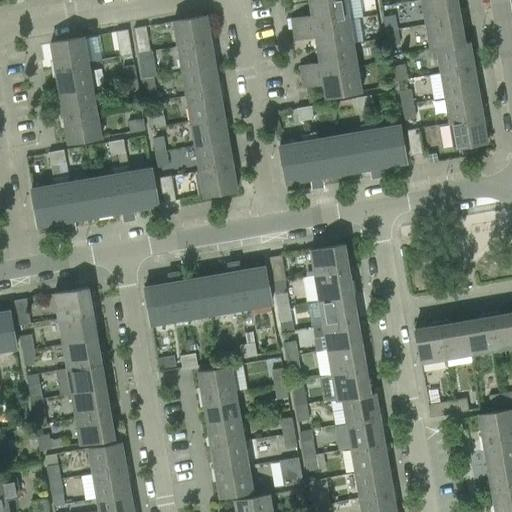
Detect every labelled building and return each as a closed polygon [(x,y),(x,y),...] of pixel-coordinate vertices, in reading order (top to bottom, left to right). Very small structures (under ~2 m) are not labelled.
[(291,19),(293,30),(349,20),(345,0),(322,0),(309,2),(311,15),(291,19)] [(420,0),(424,24),(462,18),(460,9),(457,9),(455,0),(420,0)] [(381,17),(384,32),(396,29),(394,15),(381,17)] [(173,22),(177,46),(211,41),(207,16),(173,22)] [(424,24),(429,49),(463,43),(460,28),(463,27),(462,18),(424,24)] [(315,37),(317,50),(353,44),(349,20),(293,30),(295,41),(315,37)] [(145,27),(133,29),(137,55),(150,52),(145,27)] [(396,29),(384,32),(387,47),(399,44),(396,29)] [(128,30),(115,32),(120,57),(132,55),(128,30)] [(50,44),(54,68),(88,62),(84,38),(50,44)] [(177,46),(181,71),(215,65),(211,41),(177,46)] [(435,48),(440,73),(473,67),(468,42),(463,43),(429,49),(429,50),(435,48)] [(299,66),(301,77),(357,67),(353,44),(317,50),(319,63),(299,66)] [(137,63),(140,78),(151,76),(149,61),(137,63)] [(54,68),(58,92),(92,87),(88,62),(54,68)] [(390,66),(393,81),(405,79),(402,64),(390,66)] [(121,67),(123,81),(135,79),(133,65),(121,67)] [(181,71),(186,96),(219,90),(215,65),(181,71)] [(357,67),(301,77),(303,88),(323,85),(325,98),(361,92),(357,67)] [(440,73),(444,99),(477,93),(473,67),(440,73)] [(151,76),(140,78),(143,94),(154,92),(151,76)] [(135,79),(123,81),(126,97),(138,95),(135,79)] [(58,92),(63,117),(97,112),(92,87),(58,92)] [(398,91),(401,107),(413,105),(410,89),(398,91)] [(186,96),(190,120),(223,115),(219,90),(186,96)] [(444,99),(449,123),(481,118),(477,93),(444,99)] [(354,98),(356,110),(372,107),(369,95),(354,98)] [(413,105),(401,107),(403,120),(415,118),(413,105)] [(301,108),(296,109),(298,120),(298,121),(313,119),(312,117),(310,106),(301,108)] [(97,112),(63,117),(67,143),(101,138),(97,112)] [(147,117),(149,129),(165,126),(162,114),(147,117)] [(190,120),(194,145),(228,140),(223,115),(190,120)] [(126,121),(128,132),(144,130),(142,118),(126,121)] [(481,118),(449,123),(453,148),(486,143),(481,118)] [(405,164),(398,125),(376,129),(375,123),(360,126),(361,132),(339,136),(346,174),(369,170),(371,178),(382,176),(380,168),(405,164)] [(405,131),(409,156),(422,154),(417,128),(405,131)] [(339,136),(317,139),(316,133),(300,136),(301,142),(278,146),(285,184),(310,180),(311,189),(322,187),(321,179),(346,174),(339,136)] [(152,139),(154,152),(166,150),(163,137),(152,139)] [(107,143),(109,156),(123,153),(121,140),(107,143)] [(194,145),(199,170),(232,165),(228,140),(194,145)] [(57,151),(47,153),(50,165),(52,179),(59,178),(57,164),(64,163),(62,150),(57,151)] [(166,150),(154,152),(157,169),(169,167),(166,150)] [(232,165),(199,170),(203,196),(237,191),(232,165)] [(158,206),(151,168),(128,172),(127,166),(112,169),(113,175),(91,179),(98,217),(121,213),(123,221),(134,219),(133,211),(158,206)] [(159,178),(163,203),(175,201),(170,176),(159,178)] [(91,179),(68,183),(67,177),(59,178),(52,179),(53,185),(31,189),(37,228),(62,223),(63,231),(74,230),(73,221),(98,217),(91,179)] [(344,245),(310,251),(313,271),(314,276),(352,270),(350,261),(347,261),(344,245)] [(268,258),(273,284),(285,282),(281,256),(268,258)] [(247,308),(270,304),(264,266),(239,271),(238,261),(226,263),(228,273),(204,277),(210,315),(233,311),(234,316),(248,314),(247,308)] [(352,270),(314,276),(318,301),(353,295),(350,280),(353,279),(352,270)] [(169,283),(144,287),(150,325),(151,325),(173,321),(174,327),(189,324),(188,319),(210,315),(204,277),(180,281),(179,272),(167,274),(169,283)] [(53,294),(57,319),(95,313),(93,303),(90,304),(87,288),(53,294)] [(273,293),(276,309),(289,307),(286,291),(273,293)] [(353,295),(318,301),(323,326),(360,320),(359,311),(356,311),(353,295)] [(25,298),(13,301),(18,326),(30,324),(25,298)] [(289,307),(276,309),(278,324),(291,322),(289,307)] [(0,351),(15,349),(9,311),(0,312),(0,351)] [(498,312),(488,313),(495,351),(511,347),(511,311),(498,314),(498,312)] [(57,319),(61,344),(96,338),(93,322),(96,322),(95,313),(57,319)] [(479,318),(464,320),(470,355),(495,351),(488,313),(479,315),(479,318)] [(324,336),(327,351),(362,345),(359,330),(362,329),(360,320),(323,326),(312,328),(314,337),(324,336)] [(448,320),(439,322),(446,359),(470,355),(464,320),(449,323),(448,320)] [(446,359),(439,322),(429,323),(430,326),(414,329),(420,364),(446,359)] [(19,337),(21,351),(33,349),(31,335),(19,337)] [(61,344),(66,369),(103,362),(102,353),(99,353),(96,338),(61,344)] [(194,340),(185,341),(187,352),(196,351),(194,340)] [(282,342),(284,358),(297,356),(294,340),(282,342)] [(238,346),(240,358),(254,356),(252,343),(238,346)] [(362,345),(327,351),(331,375),(369,369),(367,360),(364,361),(362,345)] [(33,349),(21,351),(24,366),(35,364),(33,349)] [(179,356),(181,368),(196,366),(194,353),(179,356)] [(297,356),(284,358),(287,373),(300,371),(297,356)] [(157,360),(159,372),(175,369),(173,357),(157,360)] [(66,369),(54,371),(59,396),(70,393),(70,394),(105,388),(102,372),(105,372),(103,362),(66,369)] [(197,372),(201,398),(235,392),(231,367),(197,372)] [(281,368),(270,370),(273,385),(285,383),(282,368),(281,368)] [(369,369),(331,375),(336,401),(342,400),(370,395),(368,380),(371,379),(369,369)] [(285,383),(273,385),(276,400),(287,398),(285,383)] [(27,386),(25,387),(27,401),(41,399),(38,385),(27,386)] [(70,394),(74,419),(112,412),(111,403),(108,403),(105,388),(70,394)] [(293,392),(296,408),(306,406),(304,390),(293,392)] [(511,391),(502,393),(505,405),(511,404),(511,391)] [(201,398),(206,423),(239,417),(235,392),(201,398)] [(502,393),(489,395),(491,408),(505,405),(502,393)] [(370,395),(342,400),(346,425),(380,419),(376,394),(370,395)] [(41,399),(27,401),(30,417),(32,417),(43,415),(41,399)] [(466,399),(451,401),(453,414),(468,411),(466,399)] [(453,414),(451,401),(439,403),(428,405),(427,405),(429,418),(453,414)] [(306,406),(296,408),(298,422),(309,420),(306,406)] [(511,420),(510,410),(476,416),(481,443),(511,436),(511,420)] [(112,412),(74,419),(79,444),(114,438),(111,422),(114,421),(112,412)] [(206,423),(210,447),(244,442),(239,417),(206,423)] [(279,419),(282,435),(293,433),(290,417),(279,419)] [(380,419),(346,425),(350,450),(384,444),(380,419)] [(293,433),(282,435),(284,449),(296,447),(293,433)] [(49,449),(47,434),(35,436),(38,451),(49,449)] [(511,436),(481,443),(486,467),(511,462),(511,436)] [(301,442),(304,458),(315,456),(312,440),(301,442)] [(210,447),(214,472),(248,466),(244,442),(210,447)] [(88,448),(92,474),(126,468),(121,443),(88,448)] [(384,444),(350,450),(355,474),(389,468),(384,444)] [(315,456),(304,458),(307,472),(317,470),(315,456)] [(297,458),(279,461),(284,486),(301,483),(297,458)] [(511,462),(486,467),(490,493),(511,488),(511,462)] [(46,466),(49,482),(60,480),(57,465),(46,466)] [(248,466),(214,472),(219,497),(252,492),(248,466)] [(92,474),(97,499),(130,493),(126,468),(92,474)] [(355,474),(359,499),(393,493),(389,468),(355,474)] [(0,511),(6,511),(4,500),(17,498),(14,479),(0,481),(0,511)] [(60,480),(49,482),(51,496),(62,494),(60,480)] [(511,511),(511,488),(490,493),(493,511),(511,511)] [(310,491),(313,507),(323,505),(321,489),(310,491)] [(133,511),(130,493),(97,499),(99,511),(91,511),(133,511)] [(396,511),(393,493),(359,499),(361,511),(396,511)] [(229,511),(271,511),(269,495),(235,501),(237,511),(229,511)] [(32,503),(33,511),(47,511),(46,500),(32,503)]
